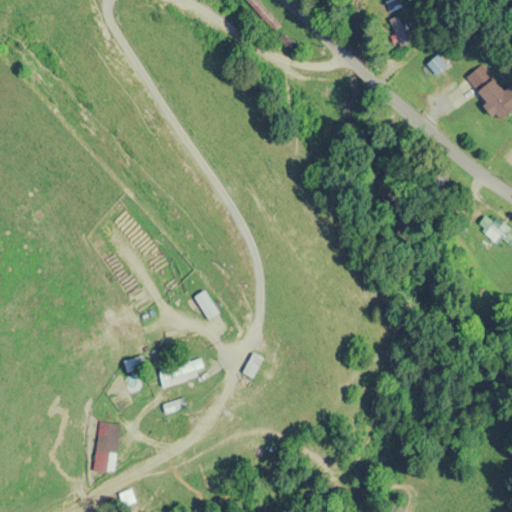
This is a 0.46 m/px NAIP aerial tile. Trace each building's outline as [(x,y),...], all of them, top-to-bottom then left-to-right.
[(244,0),(274,29),(280,23),(258,0),(244,0)] [(390,16),(402,10),(396,0),(386,0),(383,2),(390,16)] [(511,108),(511,100),(480,64),(463,79),(499,120),(511,108)] [(507,249),(511,242),(511,232),(486,214),(477,226),(507,249)] [(194,295),(208,319),(219,312),(205,289),(194,295)] [(244,371),(254,376),(264,356),(254,351),(244,371)] [(201,374),(195,357),(159,369),(164,386),(201,374)] [(99,419),(93,470),(107,471),(108,457),(117,458),(121,422),(99,419)]
